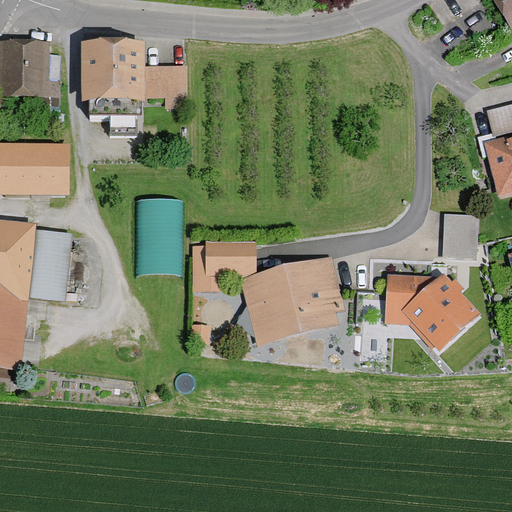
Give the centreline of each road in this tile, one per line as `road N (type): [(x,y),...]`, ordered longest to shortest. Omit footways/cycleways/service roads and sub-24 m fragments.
road 1 (tertiary): [(28,0),(92,15),(278,30),(387,6)]
road 2 (residential): [(419,61),(421,207),(405,229),(263,259)]
road 3 (track): [(72,12),(74,131),(91,211),(127,311)]
